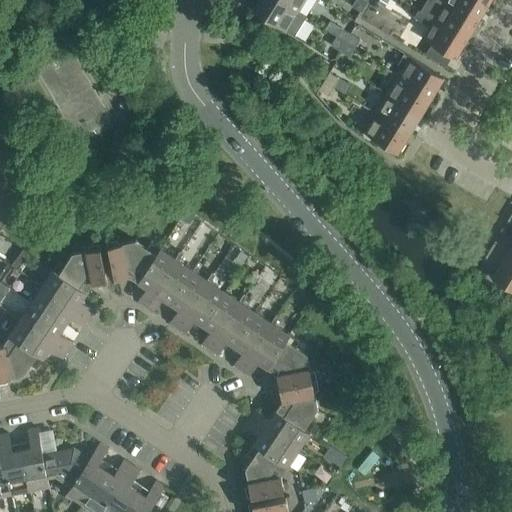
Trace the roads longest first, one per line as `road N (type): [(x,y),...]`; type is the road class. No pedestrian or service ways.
road 1 (tertiary): [(450,511),(451,446),(428,376),(385,310),(219,124),(187,75),(190,0)]
road 2 (residential): [(221,511),(217,485),(193,458),(92,396),(0,413)]
road 3 (residential): [(511,175),(495,178),(448,150),(443,131),(511,5)]
